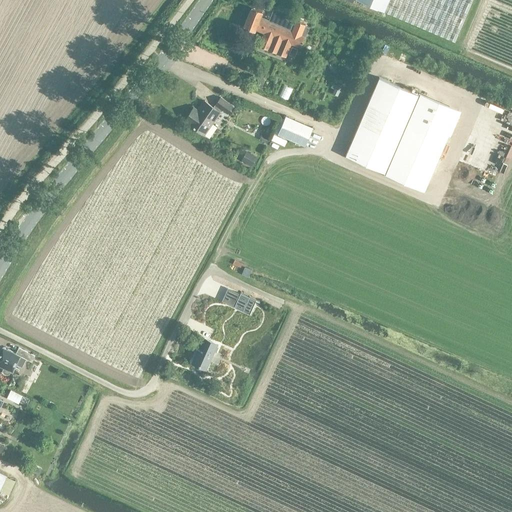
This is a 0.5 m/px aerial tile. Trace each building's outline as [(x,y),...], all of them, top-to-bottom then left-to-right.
[(482,0),(348,0),(354,2),(354,0),(359,0),(463,45),(482,0)] [(256,30),(263,33),(259,45),(296,61),(310,27),(305,25),(306,24),(295,20),(296,17),(274,8),(269,20),(261,16),(263,11),(251,6),(243,26),(255,31),(256,30)] [(450,135),(461,110),(418,92),(418,94),(378,77),(345,155),(384,172),(384,173),(424,191),(448,134),(450,135)] [(213,106),(220,111),(221,109),(228,114),(233,106),(220,97),(213,106)] [(221,112),(220,111),(213,106),(204,100),(198,110),(194,107),(185,121),(209,138),(217,127),(213,124),(221,112)] [(278,134),(305,146),(313,127),(286,115),(278,134)] [(252,165),(257,154),(245,150),(241,160),(252,165)] [(221,301),(254,313),(259,299),(227,287),(221,301)] [(192,362),(207,368),(218,343),(204,337),(192,362)] [(2,370),(3,371),(3,373),(5,374),(6,374),(8,374),(9,373),(11,369),(12,369),(15,363),(22,367),(26,358),(32,361),(35,355),(19,347),(16,353),(3,346),(0,353),(0,363),(4,366),(2,370)] [(7,398),(18,403),(22,396),(10,391),(7,398)] [(0,490),(0,491),(8,494),(15,480),(7,476),(8,474),(0,470),(0,490)]
